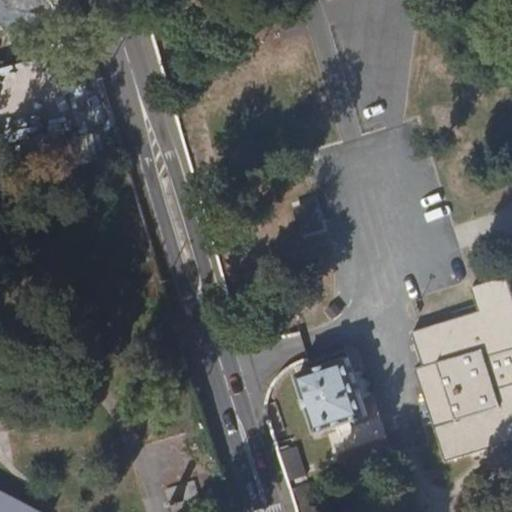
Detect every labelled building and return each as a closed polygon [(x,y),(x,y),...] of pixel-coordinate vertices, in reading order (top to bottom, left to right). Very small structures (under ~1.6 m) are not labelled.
[(92,173),(85,148),(56,155),(63,179),(92,173)] [(292,204),(301,231),(323,223),(314,196),(292,204)] [(340,303),(461,292),(453,206),(431,208),(433,229),(406,231),(408,251),(350,257),(347,227),(333,228),(340,303)] [(511,282),(509,270),(471,280),(478,305),(421,323),(435,372),(429,375),(457,468),(511,448),(511,282)] [(370,424),(348,358),(301,374),(324,440),(370,424)] [(328,489),(317,453),(299,459),(308,495),(328,489)] [(48,511),(49,509),(0,488),(0,511),(48,511)] [(336,511),(333,497),(313,503),(315,511),(336,511)]
